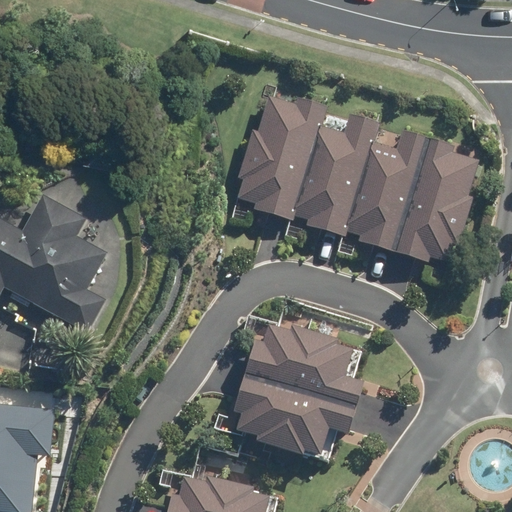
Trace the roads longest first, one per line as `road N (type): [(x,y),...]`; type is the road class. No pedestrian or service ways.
road 1 (residential): [(460,360),(353,293),(309,279),(260,282),(241,296),(133,455),(114,511)]
road 2 (tertiary): [(308,0),(464,35),(511,37)]
road 3 (residential): [(376,511),(464,389)]
